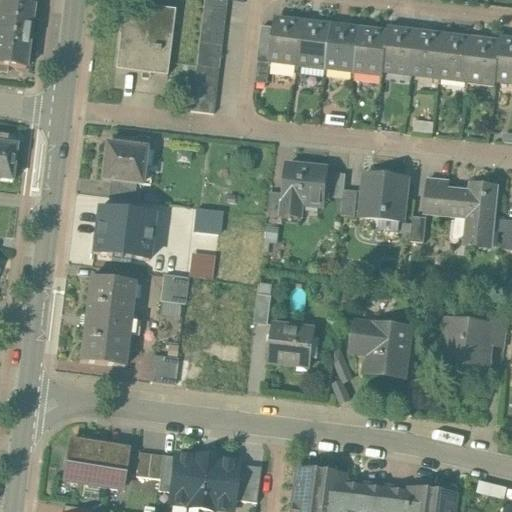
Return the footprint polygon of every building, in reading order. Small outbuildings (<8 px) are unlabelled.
[(227,2),(211,0),(204,0),(203,10),(226,13),(227,2)] [(33,6),(0,2),(0,34),(29,38),(33,6)] [(174,11),(123,5),(115,71),(166,77),(174,11)] [(226,13),(203,10),(202,22),(224,25),(226,13)] [(303,25),(274,21),(273,29),(270,53),(269,61),(298,64),(303,25)] [(224,25),(202,22),(200,33),(223,36),(224,25)] [(331,29),(303,25),(298,64),(326,68),(331,29)] [(273,29),(261,28),(258,51),(270,53),(273,29)] [(359,32),(331,29),(326,68),(354,71),(359,32)] [(416,35),(387,31),(387,35),(383,71),(411,74),(416,35)] [(387,35),(359,32),(354,71),(382,75),(383,71),(387,35)] [(223,36),(200,33),(199,45),(221,47),(223,36)] [(29,38),(0,34),(0,66),(25,70),(29,38)] [(444,39),(416,35),(411,74),(439,78),(444,39)] [(472,42),(444,39),(439,78),(467,81),(472,42)] [(500,45),(472,42),(467,81),(495,85),(496,81),(500,46),(500,45)] [(511,42),(500,42),(500,45),(500,46),(496,81),(511,82),(511,42)] [(221,47),(199,45),(197,56),(220,59),(221,47)] [(270,53),(258,51),(257,63),(269,65),(269,61),(270,53)] [(220,59),(197,56),(196,67),(219,70),(220,59)] [(219,70),(196,67),(195,79),(217,81),(219,70)] [(217,81),(195,79),(193,90),(216,93),(217,81)] [(216,93),(193,90),(192,101),(214,104),(216,93)] [(214,104),(192,101),(190,113),(213,116),(214,104)] [(5,140),(0,139),(0,181),(11,183),(16,147),(4,146),(5,140)] [(138,141),(114,139),(113,147),(105,146),(101,181),(110,182),(136,185),(140,186),(145,150),(137,149),(138,141)] [(327,171),(286,167),(283,195),(282,204),(284,204),(324,208),(327,171)] [(405,180),(367,176),(362,221),(400,225),(405,180)] [(136,185),(110,182),(108,199),(134,202),(136,185)] [(496,189),(471,187),(470,194),(447,192),(448,184),(429,182),(425,215),(468,220),(465,247),(490,249),(496,189)] [(357,193),(343,192),(341,217),(355,219),(357,193)] [(283,195),(270,194),(266,224),(282,225),(284,204),(282,204),(283,195)] [(154,217),(98,210),(92,255),(148,261),(154,217)] [(220,213),(195,210),(193,234),(217,237),(220,213)] [(426,219),(413,218),(410,243),(424,245),(426,219)] [(511,222),(505,222),(502,252),(511,252),(511,222)] [(215,258),(191,255),(188,279),(213,282),(215,258)] [(187,280),(163,277),(160,304),(184,306),(187,280)] [(134,285),(90,280),(79,364),(124,369),(134,285)] [(268,327),(271,298),(257,296),(254,326),(268,327)] [(492,328),(446,322),(442,362),(457,364),(456,372),(488,375),(491,347),(494,328),(492,328)] [(508,324),(492,322),(492,328),(494,328),(491,347),(505,349),(508,324)] [(410,331),(355,324),(351,354),(371,357),(368,375),(404,380),(410,331)] [(315,332),(273,327),(268,363),(310,368),(315,332)] [(238,360),(238,344),(216,345),(216,360),(238,360)] [(343,381),(348,380),(343,351),(326,354),(334,404),(347,402),(343,381)] [(371,357),(351,354),(349,373),(368,375),(371,357)] [(177,360),(154,357),(150,384),(174,387),(177,360)] [(189,362),(177,360),(174,387),(186,388),(189,362)] [(127,452),(106,448),(106,451),(90,449),(90,446),(70,442),(63,483),(77,485),(75,496),(83,497),(84,487),(98,489),(97,499),(104,500),(106,490),(120,492),(127,452)] [(162,457),(139,455),(136,478),(159,481),(162,457)] [(174,459),(162,457),(159,481),(158,493),(170,495),(174,459)] [(193,459),(174,457),(174,459),(170,495),(168,505),(187,507),(187,509),(200,510),(206,459),(193,457),(193,459)] [(238,465),(219,463),(219,461),(206,459),(200,510),(212,511),(213,510),(228,511),(231,511),(233,502),(238,467),(238,465)] [(260,470),(238,467),(233,502),(256,505),(260,470)] [(451,511),(454,497),(406,491),(406,493),(342,485),(343,477),(295,471),(290,511),(451,511)] [(511,488),(511,486),(481,480),(478,494),(510,501),(511,488)]
